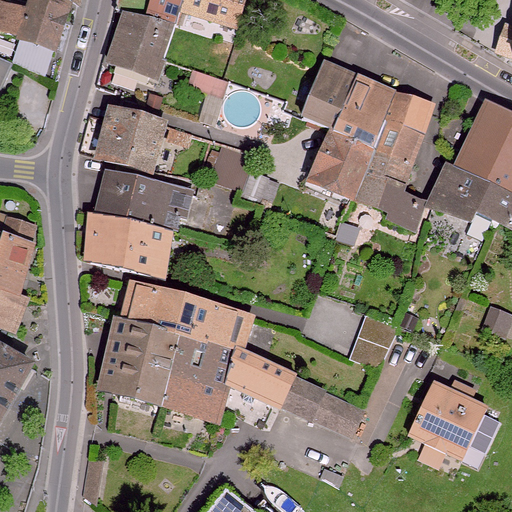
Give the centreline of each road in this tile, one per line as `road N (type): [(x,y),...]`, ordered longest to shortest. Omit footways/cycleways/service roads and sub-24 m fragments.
road 1 (unclassified): [(57,511),(73,372),(60,173)]
road 2 (tertiary): [(338,0),(511,100)]
road 3 (residential): [(60,173),(101,0)]
